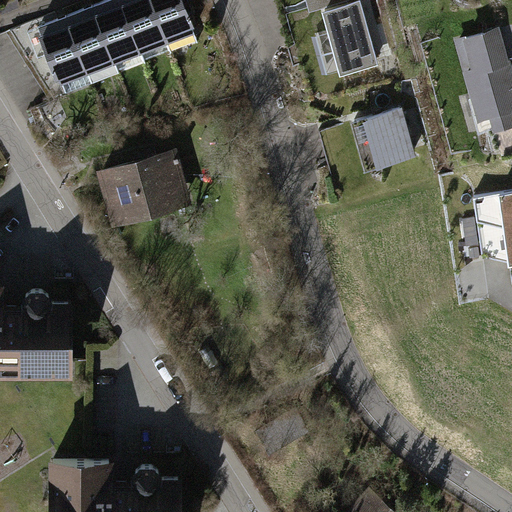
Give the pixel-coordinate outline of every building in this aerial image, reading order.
[(140,50),(121,0),(104,0),(93,4),(114,59),(140,50)] [(167,39),(151,0),(121,0),(140,50),(167,39)] [(182,0),(151,0),(167,39),(194,28),(182,0)] [(361,0),(337,0),(323,4),(341,70),(378,59),(361,0)] [(114,59),(93,4),(67,15),(88,70),(114,59)] [(88,70),(67,15),(40,24),(61,80),(88,70)] [(511,107),(511,80),(497,28),(459,39),(481,116),(511,107)] [(413,152),(400,107),(354,119),(367,165),(413,152)] [(177,142),(96,163),(112,220),(192,199),(177,142)] [(511,259),(511,188),(474,194),(477,218),(505,225),(510,260),(511,259)] [(264,236),(252,240),(256,254),(268,250),(264,236)] [(0,368),(73,368),(72,292),(53,291),(51,287),(43,280),(35,281),(27,286),(27,291),(22,291),(22,299),(3,299),(4,273),(0,273),(0,368)] [(296,410),(259,430),(269,447),(306,427),(296,410)] [(48,511),(182,511),(183,467),(163,468),(161,463),(153,456),(144,456),(138,461),(135,466),(131,467),(131,476),(114,476),(114,450),(48,450),(48,511)] [(398,511),(376,493),(363,507),(357,503),(349,511),(398,511)]
